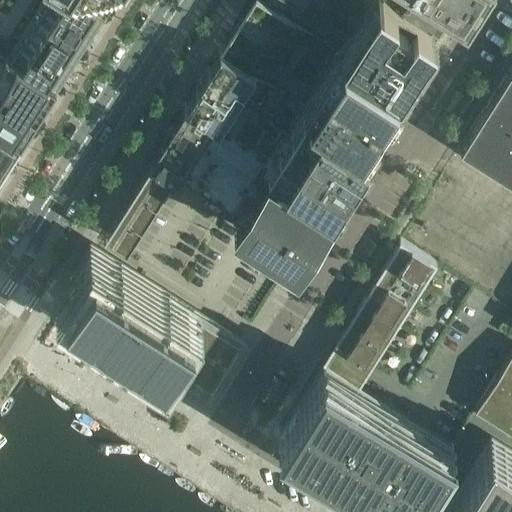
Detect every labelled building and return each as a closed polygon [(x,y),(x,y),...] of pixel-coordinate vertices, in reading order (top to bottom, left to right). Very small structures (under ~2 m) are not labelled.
[(0,0),(0,45),(5,49),(56,82),(93,24),(104,6),(95,0),(0,0)] [(401,86),(272,2),(268,0),(250,0),(220,47),(367,141),(368,140),(367,139),(378,122),(379,123),(380,122),(378,121),(390,104),(391,104),(391,103),(390,103),(401,86)] [(438,30),(391,0),(273,0),(272,2),(401,86),(402,86),(409,76),(425,50),(438,30)] [(391,0),(438,30),(457,0),(391,0)] [(220,47),(185,103),(332,197),(367,141),(345,127),(220,47)] [(5,49),(0,60),(0,124),(20,137),(56,82),(5,49)] [(511,62),(460,144),(511,176),(511,62)] [(149,159),(178,177),(192,155),(213,121),(185,103),(171,124),(163,137),(149,159)] [(332,197),(276,161),(213,121),(200,142),(172,124),(163,137),(192,155),(178,177),(240,217),(282,243),(296,252),(301,245),(309,233),(309,232),(309,231),(318,217),(319,217),(327,205),(332,197)] [(0,166),(19,137),(20,138),(20,137),(0,124),(0,166)] [(149,159),(104,231),(126,245),(172,173),(149,159)] [(437,260),(400,237),(386,259),(422,282),(437,260)] [(162,353),(192,307),(94,245),(64,291),(162,353)] [(409,302),(422,282),(386,259),(373,280),(409,302)] [(396,323),(409,302),(373,280),(360,300),(396,323)] [(383,343),(396,323),(360,300),(348,321),(383,343)] [(192,307),(162,353),(186,369),(216,322),(192,307)] [(370,365),(383,343),(348,321),(334,342),(370,365)] [(216,322),(186,369),(212,385),(242,338),(216,322)] [(511,348),(475,406),(511,429),(511,348)] [(280,427),(409,511),(453,444),(324,360),(280,427)] [(487,447),(485,446),(442,511),(511,511),(511,448),(507,447),(503,446),(499,446),(494,447),(490,448),(487,447)] [(466,447),(453,470),(464,477),(477,453),(466,447)]
